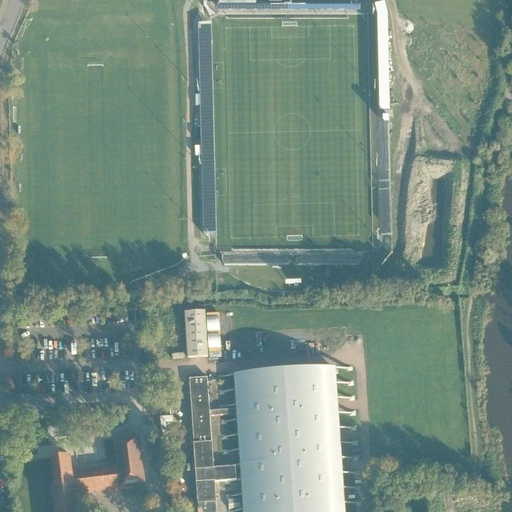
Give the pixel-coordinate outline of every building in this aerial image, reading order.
[(373,7),(379,182),(392,182),(386,6),(373,7)] [(361,7),(215,7),(215,16),(361,16),(361,7)] [(202,236),(216,235),(211,25),(197,26),(202,236)] [(379,182),(379,191),(392,190),(392,182),(379,182)] [(393,235),(392,190),(379,191),(380,235),(393,235)] [(295,260),(297,266),(358,265),(363,254),(299,255),(295,260)] [(223,266),(287,266),(290,261),(287,255),(221,255),(221,261),(223,266)] [(206,313),(206,309),(186,310),(188,353),(189,359),(209,358),(206,313)] [(267,343),(305,341),(304,329),(266,331),(267,343)] [(241,478),(243,511),(345,511),(343,468),(337,365),(235,371),(237,408),(237,415),(241,467),(241,478)] [(215,468),(211,416),(237,415),(237,408),(210,410),(208,377),(191,378),(199,511),(217,511),(215,480),(241,478),(241,467),(215,468)] [(115,437),(118,466),(121,485),(121,491),(131,489),(146,487),(140,438),(139,434),(115,437)] [(121,485),(118,466),(73,470),(71,455),(51,458),(56,511),(79,511),(77,491),(121,485)]
